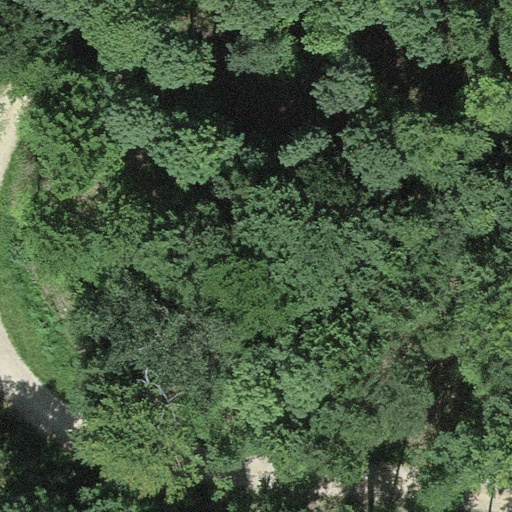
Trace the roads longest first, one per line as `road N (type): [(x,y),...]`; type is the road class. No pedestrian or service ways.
road 1 (track): [(511,494),(202,455),(26,400),(0,330)]
road 2 (track): [(0,137),(63,41),(110,0)]
